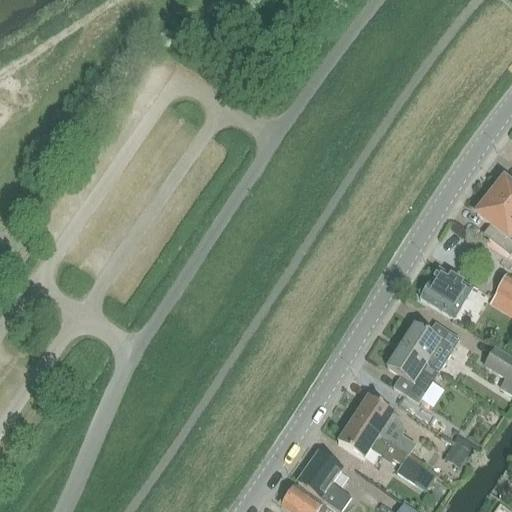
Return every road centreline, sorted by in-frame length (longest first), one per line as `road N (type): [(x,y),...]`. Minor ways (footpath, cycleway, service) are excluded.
road 1 (unclassified): [(64,511),(135,352),(273,140),(380,0)]
road 2 (tertiary): [(239,511),(511,106)]
